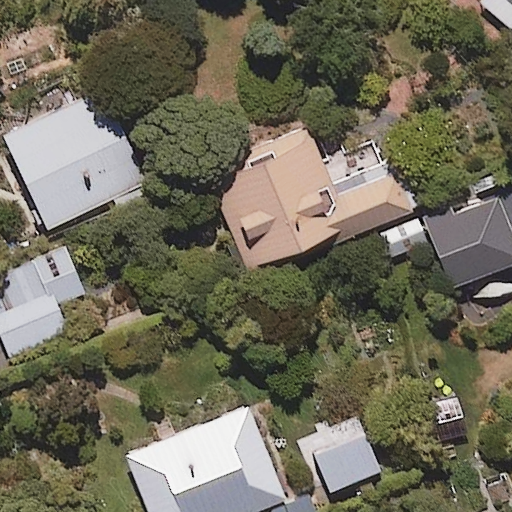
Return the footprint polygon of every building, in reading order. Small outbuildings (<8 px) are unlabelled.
[(511,0),(478,0),(511,26),(511,0)] [(23,49),(0,60),(0,75),(8,92),(38,77),(23,49)] [(87,72),(0,115),(0,142),(42,227),(140,178),(87,72)] [(315,158),(300,119),(201,159),(240,253),(340,212),(345,224),(406,199),(379,132),(315,158)] [(511,251),(511,240),(488,184),(378,230),(387,252),(427,235),(445,279),(511,251)] [(80,286),(60,239),(0,264),(0,340),(5,351),(61,326),(50,299),(80,286)] [(229,511),(279,492),(239,396),(118,446),(145,511),(229,511)]
